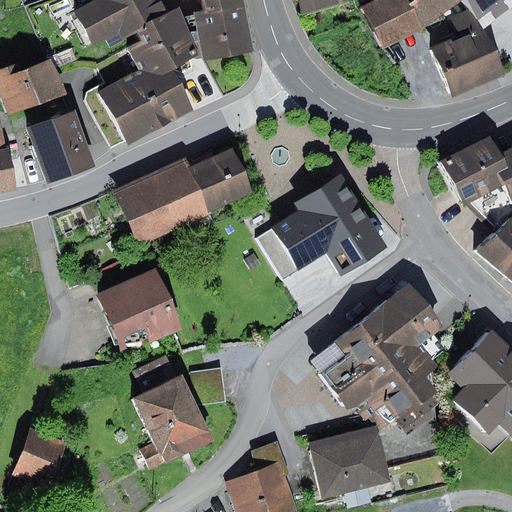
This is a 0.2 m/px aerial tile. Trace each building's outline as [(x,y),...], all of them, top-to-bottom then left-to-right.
[(67,14),(83,44),(109,31),(113,39),(131,29),(129,25),(155,11),(149,0),(92,0),(93,1),(67,14)] [(233,0),(179,0),(181,13),(188,12),(234,5),(233,0)] [(296,0),(300,13),(349,0),(296,0)] [(393,0),(367,0),(353,8),(374,47),(412,26),(393,0)] [(393,0),(412,26),(449,0),(393,0)] [(450,0),(462,17),(469,11),(473,16),(495,0),(450,0)] [(234,5),(188,12),(196,62),(242,54),(234,5)] [(136,39),(117,49),(133,80),(91,102),(114,147),(186,110),(166,71),(190,58),(163,6),(155,11),(129,25),(131,29),(136,39)] [(462,39),(429,52),(447,97),(498,78),(473,16),(469,11),(462,17),(455,20),(462,39)] [(16,64),(0,70),(0,99),(7,117),(65,95),(51,59),(19,72),(16,64)] [(68,113),(26,128),(45,180),(87,165),(68,113)] [(477,141),(432,163),(452,204),(490,186),(498,182),(485,158),(477,141)] [(511,143),(485,158),(498,182),(490,186),(500,205),(511,198),(511,143)] [(183,164),(116,196),(138,243),(249,191),(230,150),(186,171),(183,164)] [(300,211),(255,239),(278,276),(321,249),(337,275),(380,249),(336,179),(296,204),(300,211)] [(482,238),(473,249),(504,279),(511,269),(511,214),(500,224),(482,238)] [(142,270),(85,297),(109,347),(135,335),(139,345),(170,331),(142,270)] [(331,361),(311,375),(339,417),(364,400),(381,425),(429,393),(407,360),(431,344),(398,295),(321,346),(331,361)] [(511,428),(511,358),(486,332),(447,371),(461,386),(448,399),(481,433),(492,422),(505,436),(511,428)] [(219,368),(187,372),(191,407),(223,403),(219,368)] [(170,377),(122,400),(147,450),(136,456),(143,470),(201,441),(170,377)] [(371,427),(305,444),(319,500),(385,483),(371,427)] [(57,448),(26,438),(15,475),(46,484),(57,448)] [(256,469),(222,483),(233,511),(302,511),(272,439),(248,449),(256,469)]
